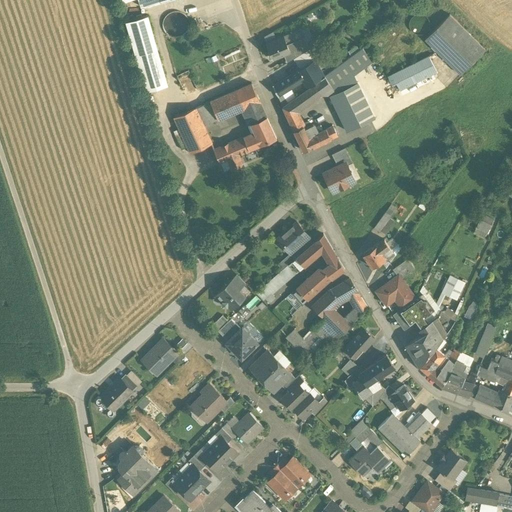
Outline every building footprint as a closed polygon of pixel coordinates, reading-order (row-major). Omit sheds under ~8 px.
[(188,31),(189,25),(188,20),(185,16),(181,13),(176,12),(170,13),(166,16),(163,21),(162,26),(163,31),(166,35),(171,38),(176,39),(181,38),(185,35),(188,31)] [(449,14),(425,39),(460,75),(485,50),(449,14)] [(429,29),(429,25),(428,21),(426,18),(423,15),(419,15),(415,15),(412,18),(410,21),(409,25),(410,29),(412,32),(415,34),(419,35),(423,34),(426,32),(429,29)] [(147,16),(126,22),(146,92),(167,86),(147,16)] [(300,29),(291,33),(283,36),(290,52),(296,50),(295,49),(305,43),(305,42),(300,29)] [(283,36),(266,43),(273,59),(289,52),(290,52),(283,36)] [(305,42),(305,43),(309,49),(316,45),(313,39),(305,42)] [(305,43),(295,49),(296,50),(299,55),(306,51),(309,49),(305,43)] [(362,48),(336,67),(324,76),(309,87),(308,88),(293,99),(283,106),(282,107),(287,116),(296,111),(321,94),(330,95),(343,121),(347,130),(347,131),(374,119),(354,74),(371,62),(362,48)] [(290,52),(289,52),(293,59),(299,55),(296,50),(290,52)] [(293,59),(300,69),(313,61),(306,51),(293,59)] [(429,57),(392,75),(396,83),(399,90),(436,72),(429,57)] [(300,69),(298,71),(303,79),(304,81),(309,87),(324,76),(320,70),(314,60),(313,61),(300,69)] [(298,71),(273,87),(277,95),(303,79),(298,71)] [(392,85),(396,83),(392,75),(388,77),(392,85)] [(251,84),(201,106),(209,124),(244,109),(260,102),(251,84)] [(289,93),(279,99),(283,106),(293,99),(289,93)] [(270,124),(260,102),(244,109),(254,131),(270,124)] [(201,106),(196,108),(204,127),(209,124),(201,106)] [(204,127),(196,108),(174,118),(190,153),(212,144),(204,127)] [(296,111),(287,116),(290,124),(300,119),(296,111)] [(300,119),(290,124),(293,131),(303,126),(300,119)] [(343,121),(333,126),(337,135),(347,130),(343,121)] [(270,124),(254,131),(256,134),(260,145),(276,138),(270,124)] [(317,133),(313,124),(304,128),(306,133),(309,132),(311,136),(317,134),(317,133)] [(309,132),(306,133),(304,128),(303,126),(293,131),(303,151),(321,142),(317,134),(311,136),(309,132)] [(337,135),(333,126),(326,129),(331,138),(337,135)] [(317,133),(317,134),(321,142),(331,138),(326,129),(317,133)] [(460,135),(469,156),(476,153),(467,132),(460,135)] [(256,134),(215,152),(219,163),(227,159),(238,155),(260,145),(256,134)] [(345,148),(332,155),(337,166),(345,162),(347,166),(352,163),(345,148)] [(238,155),(227,159),(232,169),(234,171),(243,168),(241,165),(242,164),(238,155)] [(337,166),(323,173),(333,192),(355,181),(347,166),(345,162),(337,166)] [(352,163),(347,166),(355,181),(360,179),(352,163)] [(385,212),(373,228),(379,233),(391,216),(396,209),(390,205),(385,212)] [(492,225),(481,220),(475,233),(486,238),(492,225)] [(296,222),(276,239),(283,247),(285,245),(291,252),(289,253),(290,254),(307,239),(301,231),(303,229),(296,222)] [(334,252),(323,234),(297,257),(304,266),(322,251),(326,259),(334,252)] [(307,239),(290,254),(294,259),(311,243),(307,239)] [(384,240),(363,255),(372,268),(378,263),(380,265),(382,264),(383,263),(381,261),(385,258),(381,253),(389,247),(384,240)] [(391,249),(390,249),(395,256),(400,250),(403,245),(399,243),(391,249)] [(391,249),(389,247),(381,253),(385,258),(381,261),(383,263),(382,264),(386,268),(395,256),(390,249),(391,249)] [(334,252),(326,259),(329,264),(337,258),(334,252)] [(294,259),(290,254),(281,261),(285,266),(294,259)] [(304,266),(297,257),(288,264),(296,273),(304,266)] [(329,264),(323,269),(331,279),(344,269),(337,258),(329,264)] [(407,259),(393,270),(398,276),(400,279),(414,269),(407,259)] [(288,264),(279,273),(264,286),(270,292),(272,294),(296,273),(288,264)] [(323,269),(319,268),(297,288),(291,293),(302,305),(325,283),(331,279),(323,269)] [(236,274),(215,294),(231,310),(245,296),(239,289),(245,283),(236,274)] [(398,276),(377,291),(386,305),(400,295),(407,305),(414,300),(415,299),(400,279),(398,276)] [(450,277),(438,301),(446,305),(451,295),(458,299),(466,284),(450,277)] [(349,278),(331,289),(338,300),(339,300),(348,295),(357,291),(349,278)] [(264,286),(256,293),(262,299),(264,298),(270,292),(264,286)] [(331,289),(313,305),(325,316),(311,329),(319,338),(327,347),(348,326),(341,319),(332,309),(340,302),(339,300),(338,300),(331,289)] [(367,308),(357,291),(348,295),(355,306),(358,310),(355,314),(357,317),(367,308)] [(272,294),(270,292),(264,298),(269,303),(275,298),(272,294)] [(415,299),(414,300),(407,305),(393,315),(404,329),(416,320),(421,317),(422,319),(432,311),(433,310),(422,294),(415,299)] [(467,316),(473,318),(478,304),(471,302),(467,316)] [(358,310),(355,306),(341,319),(348,326),(356,318),(353,315),(355,314),(358,310)] [(454,320),(441,310),(437,316),(435,318),(431,321),(446,333),(451,326),(454,320)] [(432,311),(422,319),(421,317),(416,320),(422,328),(431,321),(435,318),(432,311)] [(222,315),(210,327),(215,333),(218,331),(228,321),(222,315)] [(230,319),(218,331),(228,341),(240,329),(230,319)] [(422,328),(419,329),(423,335),(406,345),(419,366),(435,348),(440,341),(446,333),(431,321),(422,328)] [(242,328),(226,343),(241,359),(257,343),(242,328)] [(311,363),(318,355),(310,347),(302,339),(303,338),(293,328),(285,337),(311,363)] [(363,328),(352,340),(352,341),(345,349),(352,355),(356,358),(374,338),(363,328)] [(303,338),(302,339),(310,347),(319,338),(311,329),(303,338)] [(493,333),(488,331),(484,342),(489,344),(493,333)] [(163,338),(141,360),(149,368),(151,366),(158,373),(171,360),(178,353),(177,353),(163,338)] [(327,347),(319,338),(310,347),(318,355),(327,347)] [(484,342),(482,341),(477,354),(484,357),(489,344),(484,342)] [(263,345),(252,356),(257,360),(267,350),(263,345)] [(435,348),(419,366),(428,374),(433,368),(444,355),(435,348)] [(352,355),(345,349),(342,352),(349,358),(352,355)] [(456,350),(454,349),(450,357),(455,361),(459,352),(457,351),(456,350)] [(180,350),(177,353),(178,353),(171,360),(176,365),(185,355),(180,350)] [(291,374),(267,350),(257,360),(250,367),(273,391),(280,384),(291,374)] [(472,358),(459,352),(455,361),(468,367),(472,358)] [(386,355),(372,364),(373,364),(362,371),(366,377),(371,374),(375,379),(381,375),(394,367),(386,355)] [(438,372),(433,379),(442,386),(451,369),(454,363),(448,359),(438,372)] [(493,360),(491,359),(487,369),(498,374),(502,364),(499,362),(493,360)] [(349,360),(341,369),(349,375),(350,374),(357,366),(349,360)] [(468,367),(455,361),(454,363),(451,369),(464,377),(465,377),(469,367),(468,367)] [(507,366),(502,364),(498,374),(502,376),(507,366)] [(357,366),(350,374),(353,379),(360,374),(359,373),(362,371),(357,366)] [(487,369),(480,366),(478,372),(484,375),(487,369)] [(511,368),(507,366),(502,376),(509,379),(509,378),(511,379),(511,368)] [(438,372),(433,368),(428,374),(433,379),(438,372)] [(464,377),(451,369),(442,386),(442,387),(456,392),(457,392),(462,380),(464,377)] [(498,374),(487,369),(484,375),(495,380),(498,374)] [(371,374),(366,377),(362,371),(359,373),(360,374),(362,377),(355,381),(353,382),(363,397),(365,395),(374,389),(373,388),(379,384),(375,379),(371,374)] [(141,381),(131,372),(127,377),(136,386),(141,381)] [(476,376),(471,373),(467,383),(473,385),(476,376)] [(291,374),(280,384),(284,389),(286,387),(295,378),(291,374)] [(295,378),(286,387),(290,391),(290,392),(298,384),(303,379),(298,375),(295,378)] [(120,378),(101,398),(114,410),(133,391),(120,378)] [(467,383),(462,380),(457,392),(463,394),(467,383)] [(473,385),(467,383),(463,394),(468,395),(469,395),(473,385)] [(298,384),(290,392),(290,391),(282,399),(292,409),(293,408),(307,393),(298,384)] [(379,384),(373,388),(374,389),(365,395),(374,403),(380,397),(385,389),(379,384)] [(394,391),(390,394),(400,409),(404,406),(406,408),(409,406),(407,404),(414,399),(404,385),(394,391)] [(478,387),(473,385),(469,395),(474,397),(478,387)] [(211,386),(191,406),(207,422),(219,409),(227,402),(226,401),(211,386)] [(388,386),(385,389),(380,397),(384,400),(389,393),(390,394),(394,391),(388,386)] [(481,388),(478,387),(474,397),(487,402),(491,392),(487,391),(483,389),(481,388)] [(511,394),(504,391),(501,390),(499,395),(495,406),(507,411),(511,403),(511,398),(511,394)] [(307,393),(293,408),(302,417),(310,409),(318,401),(317,401),(309,392),(307,393)] [(499,395),(491,392),(487,402),(495,406),(499,395)] [(318,401),(310,409),(315,414),(327,400),(322,396),(317,401),(318,401)] [(114,410),(101,398),(100,398),(98,398),(96,400),(96,402),(98,404),(100,404),(108,411),(108,414),(109,415),(112,415),(113,414),(113,411),(114,410)] [(229,398),(226,401),(227,402),(219,409),(223,413),(234,402),(229,398)] [(241,421),(232,429),(247,443),(263,427),(249,413),(241,421)] [(407,428),(392,413),(377,427),(406,455),(408,454),(409,455),(410,453),(409,453),(420,441),(417,437),(407,428)] [(421,413),(407,428),(417,437),(431,423),(421,413)] [(235,415),(227,423),(232,429),(241,421),(235,415)] [(343,439),(348,444),(354,437),(367,425),(361,419),(349,431),(350,433),(343,439)] [(232,429),(227,423),(222,427),(233,439),(237,435),(232,429)] [(367,425),(354,437),(360,443),(367,436),(372,431),(367,425)] [(232,438),(222,428),(215,435),(219,439),(221,436),(227,443),(232,438)] [(382,441),(372,431),(367,436),(376,445),(377,446),(382,441)] [(227,443),(221,436),(219,439),(211,446),(228,462),(237,453),(227,443)] [(360,443),(354,437),(348,444),(356,452),(364,445),(370,451),(376,445),(367,436),(360,443)] [(376,445),(370,451),(364,445),(356,452),(348,460),(363,476),(373,466),(378,471),(390,459),(377,446),(376,445)] [(133,446),(126,452),(123,452),(120,454),(120,457),(123,459),(119,463),(119,468),(124,473),(143,455),(142,454),(142,449),(139,446),(134,446),(133,446)] [(204,453),(202,456),(208,462),(218,472),(228,462),(211,446),(204,453)] [(200,449),(193,456),(203,466),(208,462),(202,456),(204,453),(200,449)] [(451,449),(446,455),(444,453),(440,460),(442,461),(437,467),(441,470),(452,479),(453,477),(466,460),(451,449)] [(124,473),(118,480),(123,485),(124,484),(134,494),(153,475),(158,471),(154,466),(143,455),(124,473)] [(193,456),(186,463),(190,467),(192,465),(199,471),(203,466),(193,456)] [(292,457),(285,465),(281,461),(277,466),(297,486),(304,479),(301,475),(306,471),(292,457)] [(199,471),(192,465),(190,467),(183,474),(200,490),(209,481),(199,471)] [(297,486),(277,466),(272,471),(275,474),(268,482),(282,495),(286,491),(289,494),(297,486)] [(452,479),(441,470),(435,479),(449,490),(456,480),(453,477),(452,479)] [(200,490),(183,474),(176,481),(173,484),(180,490),(190,500),(200,490)] [(176,481),(172,477),(165,484),(175,495),(180,490),(173,484),(176,481)] [(427,481),(412,501),(427,511),(429,511),(444,493),(427,481)] [(474,489),(467,488),(465,500),(472,501),(474,489)] [(499,493),(474,489),(472,501),(495,505),(496,505),(498,494),(499,493)] [(270,506),(253,490),(237,506),(243,511),(280,511),(272,504),(270,506)] [(511,496),(498,494),(496,505),(511,508),(511,496)] [(179,511),(164,496),(147,511),(179,511)] [(346,511),(331,500),(322,511),(346,511)]
